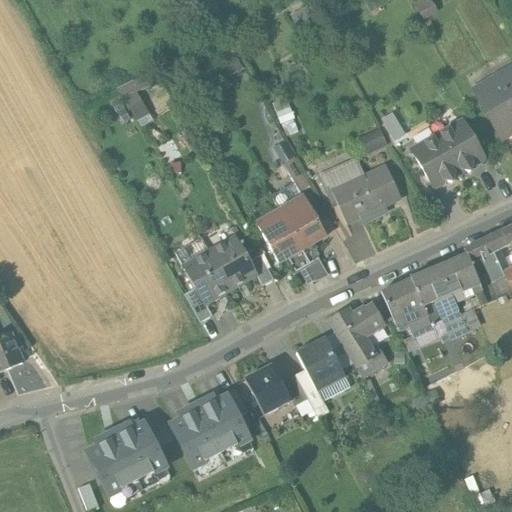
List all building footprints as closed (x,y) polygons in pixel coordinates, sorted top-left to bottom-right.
[(511,91),(511,90),(469,114),(493,155),(511,145),(511,147),(511,91)] [(139,100),(116,110),(132,144),(154,134),(139,100)] [(390,169),(403,164),(392,135),(379,140),(390,169)] [(458,145),(433,159),(454,195),(459,193),(466,195),(468,187),(479,181),(458,145)] [(433,159),(408,174),(429,210),(440,203),(448,205),(449,198),(454,195),(433,159)] [(307,208),(291,181),(281,187),(298,214),(307,208)] [(385,191),(330,215),(344,246),(358,239),(361,245),(379,236),(376,231),(398,221),(385,191)] [(323,257),(301,219),(278,232),(300,270),(313,263),(323,257)] [(278,232),(255,245),(277,284),(286,278),(294,292),(297,290),(308,284),(300,270),(278,232)] [(511,248),(460,272),(462,278),(467,289),(478,283),(476,280),(487,275),(506,266),(507,268),(511,265),(511,248)] [(233,257),(207,272),(229,310),(254,295),(255,295),(247,282),(233,257)] [(313,263),(300,270),(308,284),(316,279),(313,263)] [(229,310),(207,272),(180,288),(194,311),(202,325),(203,325),(229,310)] [(487,275),(476,280),(478,283),(488,305),(499,300),(496,295),(487,275)] [(272,300),(258,276),(247,282),(255,295),(254,295),(260,307),(272,300)] [(462,278),(408,302),(419,328),(431,323),(446,317),(450,327),(461,322),(458,316),(468,312),(475,309),(467,289),(462,278)] [(326,295),(316,279),(308,284),(297,290),(306,305),(326,295)] [(511,289),(496,295),(499,300),(506,316),(511,313),(511,289)] [(488,305),(484,307),(484,308),(491,323),(506,316),(499,300),(488,305)] [(408,302),(380,314),(391,340),(403,335),(405,341),(416,336),(414,331),(419,328),(408,302)] [(491,323),(484,308),(476,311),(482,327),(491,323)] [(476,311),(475,309),(468,312),(475,330),(482,327),(476,311)] [(194,311),(184,317),(198,341),(209,335),(203,325),(202,325),(194,311)] [(446,317),(431,323),(438,341),(442,340),(453,335),(450,327),(446,317)] [(350,338),(346,332),(328,343),(349,379),(361,398),(380,387),(379,385),(383,383),(373,367),(369,370),(362,357),(380,346),(369,329),(363,333),(362,331),(350,338)] [(453,335),(442,340),(449,356),(461,351),(456,339),(455,339),(453,335)] [(8,354),(0,357),(0,391),(20,383),(8,354)] [(322,358),(294,372),(314,413),(342,399),(322,358)] [(269,386),(243,400),(261,435),(287,422),(269,386)] [(305,420),(292,395),(281,401),(294,425),(305,420)] [(264,444),(295,432),(292,423),(260,436),(264,444)] [(223,424),(169,452),(190,491),(244,463),(223,424)] [(126,511),(166,492),(145,451),(88,480),(104,511),(126,511)]
